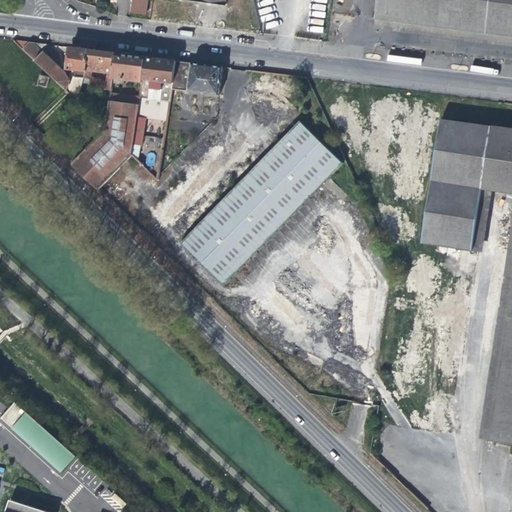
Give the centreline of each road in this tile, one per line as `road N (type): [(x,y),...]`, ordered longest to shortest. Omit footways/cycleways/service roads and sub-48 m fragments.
road 1 (residential): [(404,511),(0,121)]
road 2 (residential): [(483,85),(430,511)]
road 3 (tertiary): [(483,85),(84,37)]
road 4 (unclassified): [(0,299),(231,511)]
road 5 (unknown): [(360,36),(511,54)]
